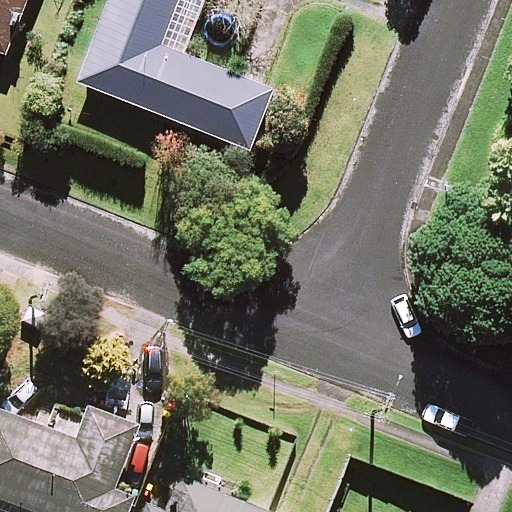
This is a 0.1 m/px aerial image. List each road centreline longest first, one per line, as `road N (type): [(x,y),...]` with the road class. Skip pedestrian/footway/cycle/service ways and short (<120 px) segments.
road 1 (residential): [(324,335),(455,0)]
road 2 (residential): [(0,210),(324,335)]
road 3 (residential): [(324,335),(511,408)]
